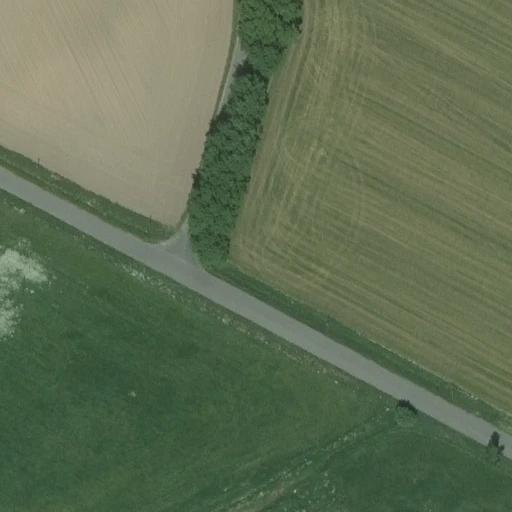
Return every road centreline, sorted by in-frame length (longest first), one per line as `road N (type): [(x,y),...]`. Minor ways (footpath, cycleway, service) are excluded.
road 1 (unclassified): [(177,274),(511,452)]
road 2 (unclassified): [(245,0),(240,53),(177,274)]
road 3 (unclassified): [(0,183),(177,274)]
